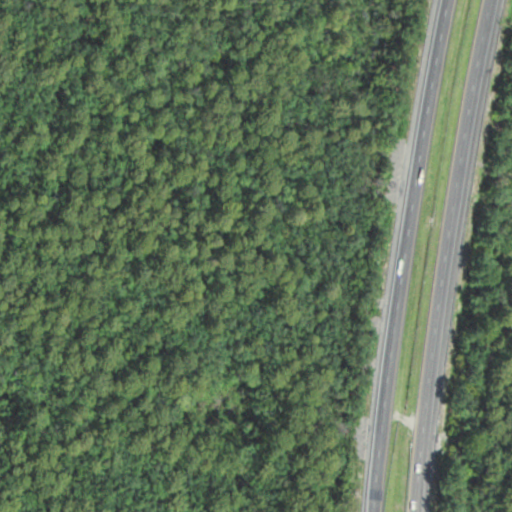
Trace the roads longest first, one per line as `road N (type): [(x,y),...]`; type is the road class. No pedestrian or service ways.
road 1 (motorway): [(446,0),(386,362),(371,511)]
road 2 (motorway): [(414,506),(444,260),(490,0)]
